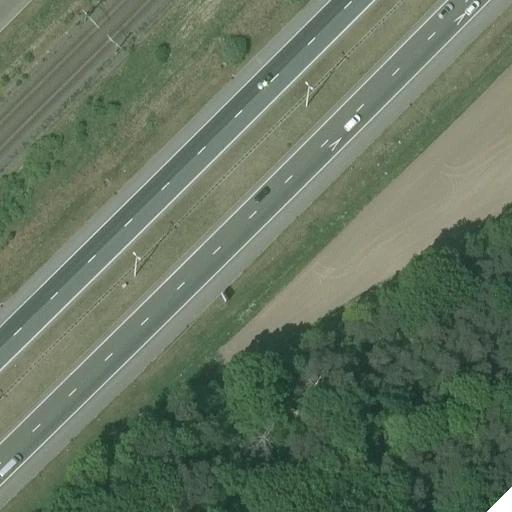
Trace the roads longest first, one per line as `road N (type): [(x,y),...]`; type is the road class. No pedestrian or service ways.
road 1 (motorway): [(0,468),(469,0)]
road 2 (motorway): [(368,0),(0,368)]
